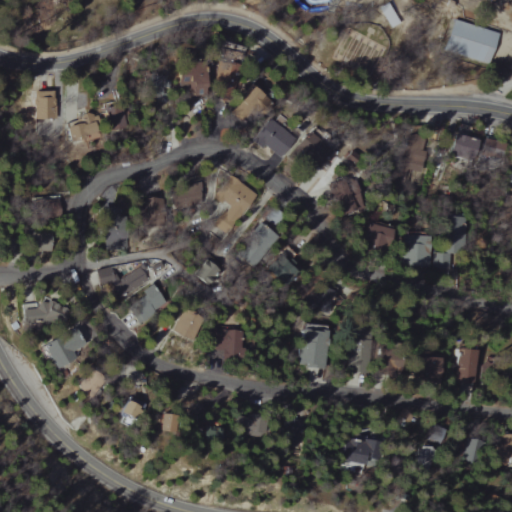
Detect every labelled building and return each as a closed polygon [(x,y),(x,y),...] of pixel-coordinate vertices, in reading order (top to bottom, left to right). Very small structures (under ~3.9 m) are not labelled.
[(496,33),(452,19),(442,50),(487,64),(496,33)] [(200,90),(201,62),(177,62),(176,89),(200,90)] [(235,74),(215,71),(211,91),(232,94),(235,74)] [(25,91),(27,120),(53,119),(52,90),(25,91)] [(105,132),(125,129),(122,107),(102,109),(105,132)] [(95,113),(76,117),(78,123),(64,126),(67,140),(99,134),(95,113)] [(292,137),(264,119),(251,138),(279,157),(292,137)] [(448,148),(471,156),(476,141),(453,132),(448,148)] [(252,195),(227,178),(204,211),(216,219),(213,224),(226,233),(252,195)] [(120,250),(118,208),(98,208),(100,250),(120,250)] [(462,217),(449,217),(448,240),(461,240),(462,217)] [(274,236),(256,223),(246,237),(264,250),(274,236)] [(429,267),(429,237),(402,236),(401,266),(429,267)] [(450,255),(432,254),(432,270),(450,270),(450,255)] [(140,269),(113,279),(108,266),(91,273),(97,287),(108,282),(114,297),(146,284),(140,269)] [(140,323),(162,302),(148,286),(125,307),(140,323)] [(18,304),(18,324),(62,323),(62,307),(49,307),(49,303),(18,304)] [(189,343),(198,322),(177,314),(169,334),(189,343)] [(47,371),(68,359),(64,353),(78,345),(68,327),(33,347),(47,371)] [(239,331),(212,330),(211,358),(238,359),(239,331)] [(323,332),(298,331),(296,365),(321,366),(323,332)] [(474,383),(474,350),(455,350),(456,383),(474,383)] [(436,385),(439,356),(411,353),(408,382),(436,385)] [(253,423),(226,418),(223,433),(249,438),(253,423)] [(183,446),(202,448),(205,424),(186,422),(183,446)] [(511,458),(511,438),(496,435),(492,456),(511,460),(511,458)] [(337,464),(353,465),(353,469),(365,470),(366,439),(338,438),(337,464)] [(456,450),(469,454),(472,443),(459,440),(456,450)]
